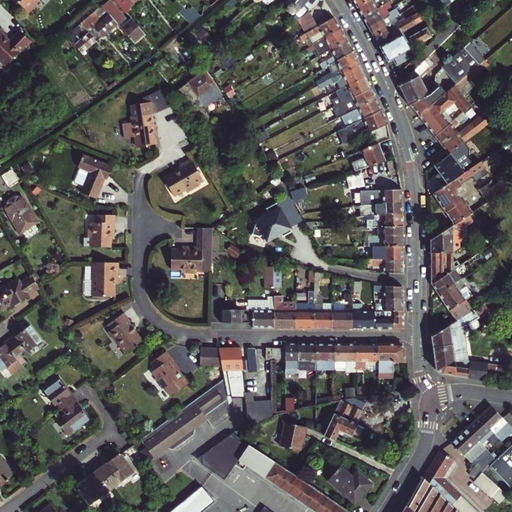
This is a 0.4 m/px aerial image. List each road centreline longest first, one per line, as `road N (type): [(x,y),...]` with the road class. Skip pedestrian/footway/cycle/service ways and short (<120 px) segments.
road 1 (residential): [(139,172),(139,293),(147,313),(169,330),(418,335)]
road 2 (residential): [(338,0),(377,69),(410,158),(418,335)]
road 3 (residential): [(87,389),(114,428),(1,511)]
road 4 (unknown): [(386,89),(478,0)]
road 5 (residential): [(433,395),(422,449),(386,511)]
